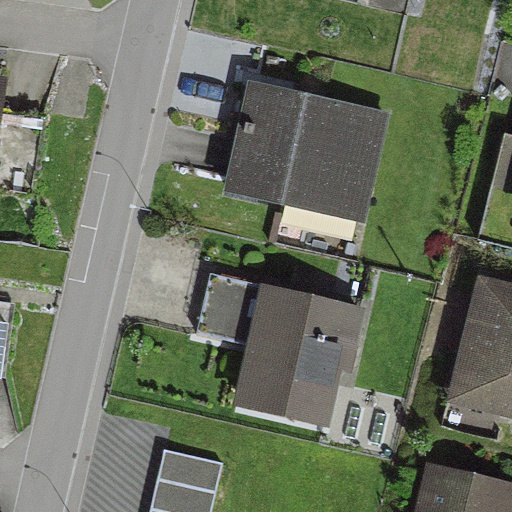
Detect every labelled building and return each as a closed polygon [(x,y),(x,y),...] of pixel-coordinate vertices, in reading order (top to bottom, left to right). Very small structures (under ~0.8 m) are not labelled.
[(278,205),(282,190),(358,207),(378,116),(247,86),(223,193),(278,205)] [(0,193),(26,197),(36,126),(0,120),(0,193)] [(511,168),(491,163),(472,241),(511,251),(511,168)] [(317,425),(334,349),(344,351),(353,312),(204,276),(191,335),(251,349),(238,407),(317,425)] [(496,396),(492,412),(511,417),(511,292),(475,284),(450,385),(496,396)] [(206,511),(218,462),(168,451),(153,511),(206,511)] [(414,511),(504,511),(508,498),(423,478),(414,511)]
